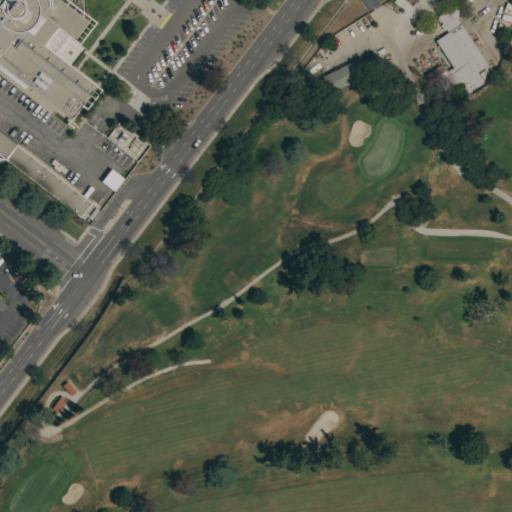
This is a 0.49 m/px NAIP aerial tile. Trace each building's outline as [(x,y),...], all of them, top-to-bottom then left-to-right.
[(58,0),(86,22),(72,40),(56,28),(42,45),(95,86),(69,119),(0,65),(0,0),(58,0)] [(461,28),(464,27),(468,33),(465,34),(486,65),(475,72),(482,83),(461,96),(451,81),(434,93),(423,75),(440,64),(445,71),(451,68),(433,40),(446,32),(436,17),(453,5),(460,16),(456,19),(461,28)] [(357,58),(365,75),(328,93),(320,77),(357,58)] [(115,126),(105,142),(138,162),(148,146),(115,126)] [(0,133),(89,203),(83,211),(87,214),(82,221),(0,158),(0,133)] [(59,396),(66,400),(57,413),(50,409),(59,396)]
